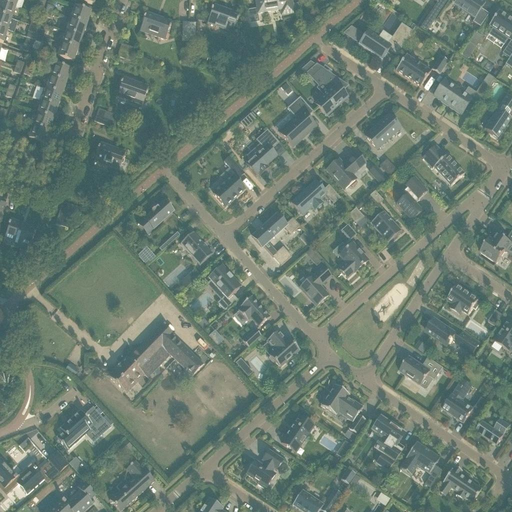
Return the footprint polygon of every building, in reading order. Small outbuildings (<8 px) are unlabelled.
[(281,15),(281,16),(294,14),(291,0),(255,0),(258,14),(281,10),(282,15),(281,15)] [(479,0),(456,0),(454,3),(476,18),(472,23),(480,28),(488,15),(481,10),(485,3),(479,0)] [(0,2),(0,15),(11,20),(15,8),(0,2)] [(222,29),(233,33),(237,22),(238,22),(238,20),(238,19),(239,15),(239,14),(238,15),(223,10),(224,9),(214,6),(213,9),(212,9),(211,11),(212,11),(208,24),(209,24),(209,22),(223,26),(222,29)] [(69,14),(68,19),(87,25),(88,20),(91,12),(75,7),(72,15),(69,14)] [(511,21),(498,12),(489,27),(492,29),(488,35),(504,46),(508,40),(511,42),(503,54),(509,58),(511,53),(511,21)] [(154,37),(165,41),(169,30),(170,30),(171,27),(170,27),(172,22),(171,22),(170,23),(156,18),(156,17),(146,14),(145,17),(144,17),(143,19),(144,19),(140,32),(141,32),(142,30),(155,34),(154,37)] [(0,15),(0,29),(7,31),(11,20),(0,15)] [(68,25),(65,32),(82,37),(84,31),(85,31),(87,25),(68,19),(66,24),(68,25)] [(31,20),(29,26),(36,28),(38,22),(31,20)] [(188,23),(187,42),(195,42),(196,24),(188,23)] [(423,24),(420,29),(426,33),(429,28),(423,24)] [(388,44),(387,45),(379,40),(379,39),(367,32),(358,46),(381,62),(388,52),(395,57),(415,27),(413,25),(409,30),(401,25),(388,44)] [(27,31),(35,34),(37,29),(35,29),(36,28),(29,26),(27,31)] [(351,27),(343,34),(354,42),(360,33),(351,27)] [(37,35),(43,38),(45,32),(37,29),(35,34),(37,35)] [(61,38),(59,43),(78,50),(80,44),(79,44),(82,37),(65,32),(63,39),(61,38)] [(78,50),(59,43),(57,49),(59,49),(57,57),(73,62),(76,55),(78,50)] [(23,45),(21,51),(23,51),(28,53),(30,47),(23,45)] [(121,45),(119,51),(132,56),(134,49),(121,45)] [(237,46),(234,58),(239,59),(242,48),(237,46)] [(465,49),(461,56),(467,60),(471,54),(465,49)] [(132,56),(119,51),(117,58),(130,62),(132,56)] [(395,71),(420,88),(430,73),(406,56),(395,71)] [(431,70),(439,76),(448,63),(440,57),(431,70)] [(17,62),(15,67),(21,70),(23,64),(17,62)] [(306,76),(316,66),(310,62),(301,70),(306,76)] [(49,72),(47,77),(66,83),(68,78),(67,78),(70,70),(54,65),(51,73),(49,72)] [(15,67),(13,73),(19,75),(19,76),(21,70),(15,67)] [(326,117),(347,98),(341,92),(340,93),(338,90),(343,85),(321,70),(311,78),(319,87),(323,84),(330,92),(315,105),(326,117)] [(433,97),(461,115),(470,101),(476,105),(493,79),(488,75),(475,94),(467,88),(464,94),(444,81),(433,97)] [(47,83),(45,90),(61,96),(64,89),(66,83),(47,77),(45,82),(47,83)] [(131,102),(142,106),(146,95),(147,95),(148,93),(147,93),(148,88),(147,89),(132,83),(133,82),(123,79),(122,82),(121,82),(120,84),(121,85),(117,97),(118,95),(132,100),(131,102)] [(9,85),(7,92),(13,94),(15,88),(9,85)] [(285,85),(280,88),(287,96),(292,92),(285,85)] [(40,96),(38,101),(58,108),(60,103),(59,103),(61,96),(45,90),(42,97),(40,96)] [(511,99),(506,96),(506,97),(483,130),(497,140),(511,119),(507,116),(509,113),(511,114),(511,113),(511,99)] [(292,148),(315,127),(307,118),(313,113),(300,98),(287,110),(295,119),(279,134),(292,148)] [(39,107),(36,115),(53,120),(55,113),(56,113),(58,108),(38,101),(37,106),(39,107)] [(98,110),(96,117),(114,123),(116,116),(98,110)] [(10,113),(8,118),(14,121),(16,115),(10,113)] [(32,121),(30,126),(49,133),(51,127),(50,127),(53,120),(36,115),(34,122),(32,121)] [(250,115),(240,124),(245,130),(255,121),(250,115)] [(400,129),(388,116),(365,137),(376,150),(400,129)] [(114,123),(96,117),(94,123),(112,129),(114,123)] [(49,133),(30,126),(28,131),(31,132),(28,139),(35,142),(44,145),(46,138),(47,138),(49,133)] [(267,131),(256,141),(260,146),(247,157),(250,161),(245,165),(255,176),(258,174),(260,176),(269,169),(267,166),(277,157),(271,150),(278,144),(267,131)] [(108,167),(119,171),(123,160),(124,161),(125,158),(124,158),(125,153),(124,154),(110,149),(110,148),(100,144),(99,148),(98,147),(97,150),(98,150),(94,162),(95,163),(95,160),(109,165),(108,167)] [(450,187),(464,175),(446,156),(445,158),(435,147),(422,159),(432,170),(433,169),(450,187)] [(326,172),(343,191),(356,180),(352,176),(365,164),(356,154),(346,163),(347,164),(344,167),(338,161),(326,172)] [(213,195),(225,208),(244,191),(235,180),(237,178),(238,180),(244,174),(230,158),(223,163),(229,170),(225,173),(231,179),(213,195)] [(386,160),(379,167),(388,177),(395,170),(386,160)] [(375,167),(368,173),(380,186),(387,180),(375,167)] [(407,195),(396,205),(411,223),(422,213),(415,205),(419,201),(418,200),(427,192),(414,178),(408,183),(408,184),(405,186),(407,189),(404,192),(407,195)] [(290,204),(302,217),(311,209),(314,212),(323,204),(320,201),(325,196),(333,205),(340,199),(328,186),(323,191),(315,182),(290,204)] [(369,197),(377,206),(382,201),(374,192),(369,197)] [(154,230),(172,214),(174,212),(164,201),(143,220),(144,220),(154,230)] [(62,203),(58,216),(70,220),(72,216),(78,218),(81,209),(62,203)] [(363,218),(355,209),(348,216),(356,225),(363,218)] [(370,225),(387,244),(401,232),(384,213),(370,225)] [(252,238),(261,248),(283,228),(290,236),(299,227),(292,219),(285,225),(277,216),(252,238)] [(4,238),(3,243),(28,252),(30,248),(30,247),(36,250),(40,236),(35,235),(34,234),(36,230),(35,229),(35,230),(20,225),(21,224),(11,221),(10,224),(9,223),(8,226),(9,226),(4,238)] [(347,226),(340,232),(349,242),(356,236),(347,226)] [(511,232),(507,240),(498,234),(494,240),(490,238),(480,252),(497,264),(505,252),(506,253),(511,243),(511,242),(511,241),(511,232)] [(161,252),(179,236),(177,233),(159,249),(161,252)] [(180,245),(200,267),(213,255),(193,233),(180,245)] [(305,234),(300,239),(308,248),(313,244),(305,234)] [(339,270),(347,279),(354,273),(354,274),(357,271),(358,273),(362,269),(361,268),(367,262),(352,245),(339,256),(346,264),(339,270)] [(282,248),(272,257),(281,267),(291,258),(282,248)] [(146,250),(138,257),(146,266),(154,259),(146,250)] [(316,256),(310,261),(316,267),(321,262),(316,256)] [(217,304),(225,312),(237,301),(232,295),(241,287),(222,266),(208,279),(225,297),(217,304)] [(299,289),(315,307),(328,296),(320,287),(330,278),(322,269),(312,278),(311,278),(299,289)] [(447,302),(462,312),(468,317),(473,309),(475,311),(480,304),(478,302),(479,301),(457,286),(447,302)] [(269,319),(251,298),(240,308),(241,309),(238,312),(247,322),(250,319),(258,329),(269,319)] [(502,316),(495,312),(488,323),(494,327),(502,316)] [(203,319),(197,325),(203,331),(209,325),(203,319)] [(456,343),(473,355),(479,345),(463,334),(460,338),(434,321),(426,333),(447,347),(449,344),(450,345),(453,341),(456,343)] [(511,352),(511,322),(509,321),(495,343),(510,353),(511,352)] [(108,378),(126,395),(144,376),(147,379),(170,356),(186,371),(183,374),(189,380),(192,377),(203,365),(173,337),(173,336),(162,326),(128,360),(126,358),(108,378)] [(242,342),(248,349),(261,337),(255,331),(242,342)] [(278,332),(266,343),(267,344),(274,352),(268,357),(269,358),(268,359),(272,364),(273,363),(274,363),(280,369),(299,352),(291,343),(288,340),(288,339),(287,340),(286,341),(278,332)] [(419,342),(415,349),(421,353),(425,347),(419,342)] [(409,358),(399,373),(421,387),(427,377),(434,381),(443,369),(428,359),(422,367),(409,358)] [(235,364),(247,378),(252,373),(251,371),(250,369),(249,370),(240,360),(235,364)] [(65,371),(73,377),(78,371),(70,364),(65,371)] [(335,417),(338,412),(347,418),(346,420),(352,423),(353,423),(348,430),(356,435),(365,421),(357,416),(363,408),(348,398),(349,396),(334,386),(320,407),(335,417)] [(442,410),(464,424),(473,410),(461,402),(467,392),(463,389),(464,388),(462,387),(461,388),(459,386),(452,396),(451,396),(442,410)] [(481,398),(476,406),(481,410),(486,402),(481,398)] [(63,433),(56,439),(67,451),(93,428),(96,432),(97,431),(96,430),(100,427),(101,428),(106,423),(109,427),(109,428),(109,429),(110,428),(93,408),(84,416),(80,412),(60,430),(63,433)] [(295,454),(313,427),(306,423),(307,421),(303,418),(302,420),(299,418),(281,444),(295,454)] [(387,472),(388,472),(402,451),(395,447),(404,434),(401,432),(402,430),(396,426),(395,428),(380,418),(372,431),(386,441),(379,452),(384,455),(377,465),(387,472)] [(475,432),(497,447),(510,427),(500,420),(494,430),(482,422),(475,432)] [(344,442),(341,446),(347,450),(350,446),(344,442)] [(126,443),(123,446),(127,451),(131,448),(126,443)] [(400,468),(400,469),(408,475),(415,466),(429,475),(439,459),(430,453),(430,452),(426,449),(425,449),(424,450),(416,444),(417,444),(416,443),(405,460),(406,460),(400,468)] [(257,485),(263,489),(264,488),(266,489),(274,476),(270,473),(273,469),(276,471),(282,462),(268,452),(262,461),(265,463),(262,468),(255,463),(246,476),(258,484),(257,485)] [(0,490),(6,497),(7,497),(6,495),(17,485),(26,496),(44,481),(47,484),(46,484),(47,485),(68,466),(56,453),(47,461),(51,466),(49,468),(47,465),(48,465),(47,464),(39,471),(41,472),(39,474),(34,468),(33,470),(25,477),(22,473),(16,478),(15,477),(9,470),(0,460),(0,490)] [(118,511),(120,511),(154,482),(142,469),(141,470),(135,463),(126,471),(133,479),(127,485),(124,481),(116,488),(119,492),(109,501),(118,511)] [(81,466),(75,472),(80,478),(87,472),(81,466)] [(465,499),(472,504),(481,491),(459,476),(461,472),(455,468),(452,471),(451,471),(442,484),(457,494),(455,496),(463,502),(465,499)] [(355,476),(349,486),(353,489),(360,479),(355,476)] [(424,485),(430,489),(436,480),(430,476),(424,485)] [(50,511),(84,511),(92,505),(89,501),(95,496),(83,483),(77,488),(82,494),(66,508),(64,505),(65,504),(63,501),(62,502),(61,502),(50,511)] [(385,483),(381,489),(387,492),(390,487),(385,483)] [(292,506),(295,509),(299,511),(319,511),(320,511),(321,511),(330,511),(341,496),(334,490),(323,506),(302,491),(292,506)] [(376,501),(385,506),(388,499),(379,495),(376,501)] [(223,511),(222,511),(223,509),(208,499),(199,511),(223,511)]
